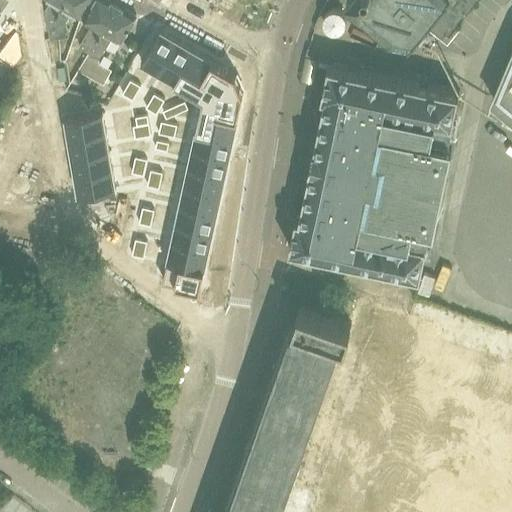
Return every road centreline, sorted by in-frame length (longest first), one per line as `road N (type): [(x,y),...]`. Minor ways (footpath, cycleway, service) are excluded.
road 1 (unclassified): [(30,0),(68,210),(82,231),(234,344)]
road 2 (unclassified): [(234,344),(279,51)]
road 3 (unclassified): [(188,511),(234,344)]
